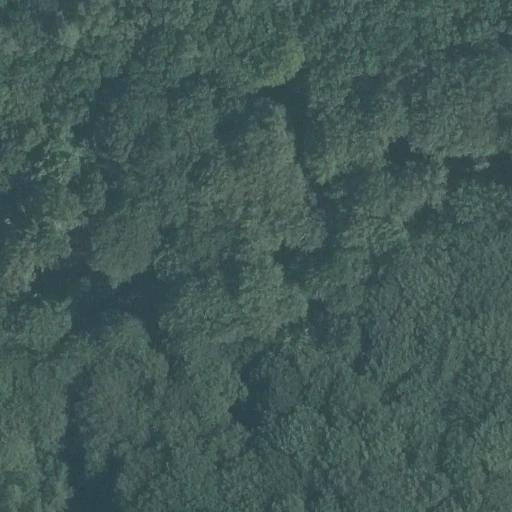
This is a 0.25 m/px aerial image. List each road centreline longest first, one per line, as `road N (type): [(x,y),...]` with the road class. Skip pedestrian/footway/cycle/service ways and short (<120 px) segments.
road 1 (track): [(0,358),(327,148),(511,92)]
road 2 (track): [(327,148),(455,511)]
